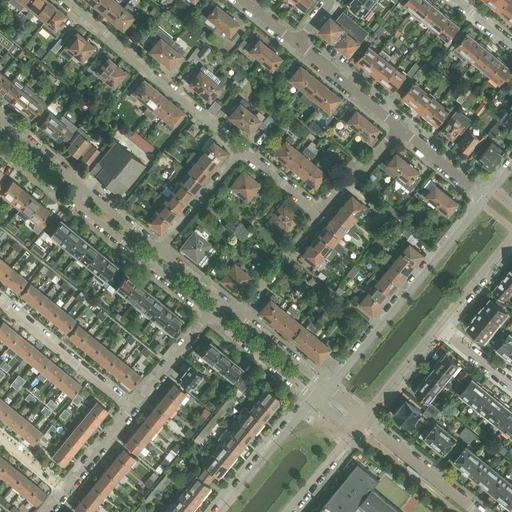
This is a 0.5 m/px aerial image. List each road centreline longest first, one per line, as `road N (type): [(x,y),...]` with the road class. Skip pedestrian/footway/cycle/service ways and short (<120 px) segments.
road 1 (tertiary): [(485,198),(327,388)]
road 2 (residential): [(59,0),(242,153)]
road 3 (residential): [(132,409),(0,301)]
road 4 (tertiary): [(314,399),(219,511)]
road 5 (residential): [(210,313),(314,399)]
road 6 (residential): [(476,511),(372,429)]
road 7 (residential): [(319,212),(235,314)]
road 8 (tertiary): [(398,128),(296,45)]
road 9 (residential): [(159,251),(242,153)]
road 10 (residential): [(132,409),(210,313)]
